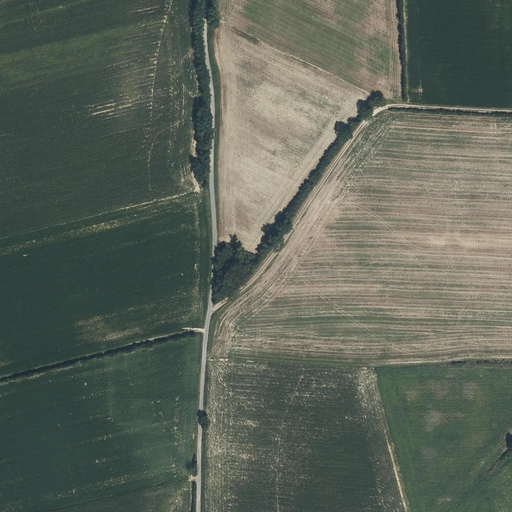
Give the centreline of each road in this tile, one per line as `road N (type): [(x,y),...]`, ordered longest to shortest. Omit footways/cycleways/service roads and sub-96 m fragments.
road 1 (unclassified): [(201,511),(216,253),(207,0)]
road 2 (track): [(511,112),(379,108),(256,279),(209,308)]
road 3 (track): [(207,328),(0,378)]
road 4 (track): [(200,477),(59,511)]
